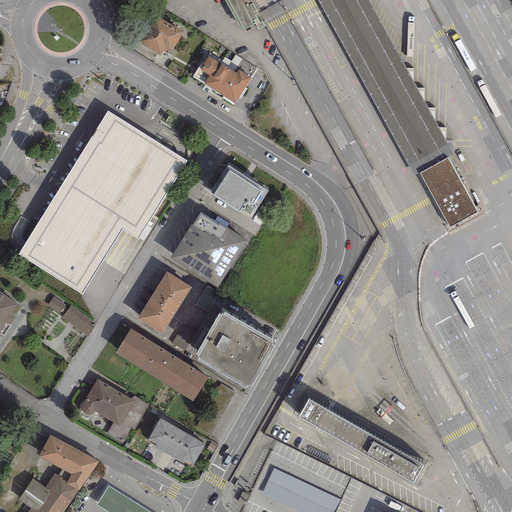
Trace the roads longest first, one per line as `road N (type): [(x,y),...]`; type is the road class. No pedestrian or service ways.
road 1 (primary): [(200,506),(331,279),(341,238),(319,189),(226,129)]
road 2 (residential): [(46,422),(226,129)]
road 3 (residential): [(200,506),(46,422)]
road 4 (primary): [(226,129),(95,46)]
road 5 (unknown): [(206,292),(186,343),(265,392)]
